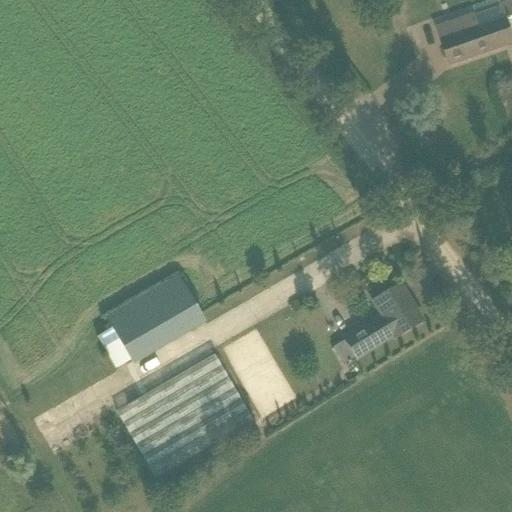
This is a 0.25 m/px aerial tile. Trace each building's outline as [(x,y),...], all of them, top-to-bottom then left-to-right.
[(436,29),(448,65),(511,42),(511,0),(510,0),(499,4),(505,18),(479,28),(474,15),(436,29)] [(511,87),(500,92),(510,120),(511,119),(511,87)] [(204,322),(179,277),(105,319),(131,364),(204,322)] [(423,323),(400,286),(372,302),(381,317),(344,340),(356,360),(394,337),(395,340),(423,323)] [(117,407),(152,476),(253,425),(218,356),(117,407)]
